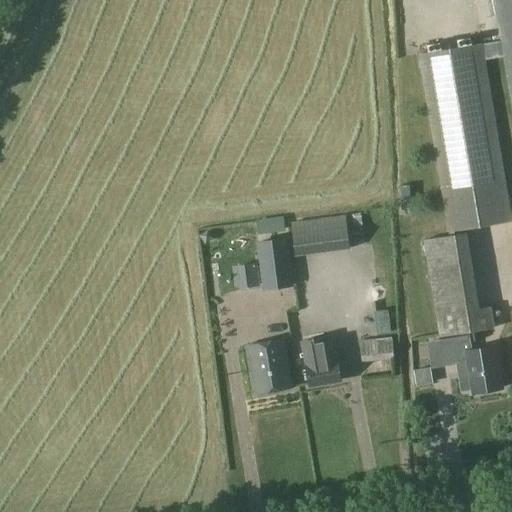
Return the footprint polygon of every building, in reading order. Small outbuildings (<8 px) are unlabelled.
[(511,0),(493,0),(511,111),(511,0)] [(481,45),(418,55),(448,233),(511,222),(481,45)] [(199,235),(198,236),(199,237),(205,245),(213,238),(206,230),(199,235)] [(468,307),(460,233),(425,237),(436,333),(486,327),(484,306),(468,307)] [(264,289),(292,286),(286,240),(258,243),(264,289)] [(333,277),(381,274),(380,258),(332,261),(333,277)] [(255,264),(239,266),(239,267),(241,288),(259,286),(257,264),(255,264)] [(283,296),(267,297),(268,316),(283,316),(283,296)] [(324,337),(300,341),(309,388),(342,382),(334,340),(325,342),(324,337)] [(495,346),(471,350),(469,337),(440,341),(444,367),(456,365),(460,392),(472,390),(472,393),(502,388),(495,346)] [(291,388),(283,339),(248,345),(256,393),(291,388)] [(391,339),(360,342),(362,363),(393,360),(391,339)]
